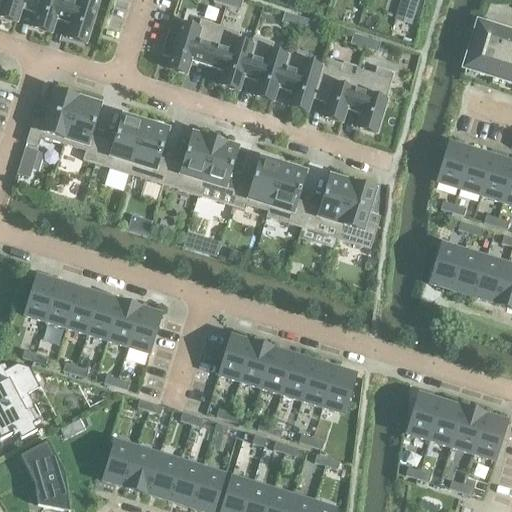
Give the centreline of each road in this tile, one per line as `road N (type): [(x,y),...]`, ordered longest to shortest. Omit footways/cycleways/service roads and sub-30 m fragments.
road 1 (residential): [(511,394),(0,237)]
road 2 (residential): [(394,168),(37,54)]
road 3 (residential): [(0,179),(37,54)]
